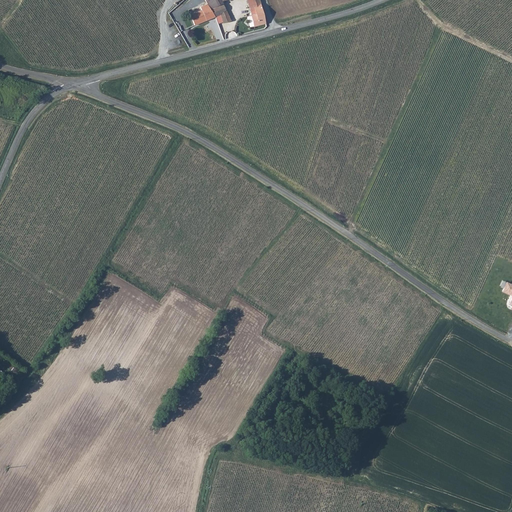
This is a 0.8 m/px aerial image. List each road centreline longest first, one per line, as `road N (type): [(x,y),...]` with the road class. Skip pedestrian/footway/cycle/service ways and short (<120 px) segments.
road 1 (unclassified): [(511,342),(187,131),(83,81)]
road 2 (tertiary): [(83,81),(383,0)]
